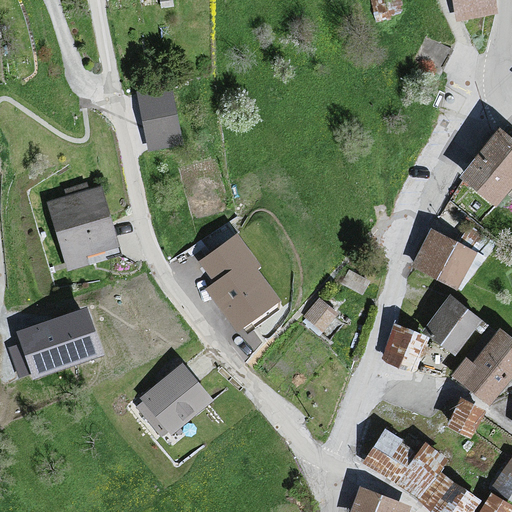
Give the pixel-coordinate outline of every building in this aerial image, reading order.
[(495,0),(453,0),(458,23),(498,16),(495,0)] [(178,87),(141,94),(153,154),(190,147),(178,87)] [(511,196),(511,139),(504,133),(464,179),(500,210),(511,196)] [(106,190),(50,205),(69,272),(125,256),(106,190)] [(478,256),(432,232),(414,266),(459,290),(478,256)] [(241,237),(202,265),(217,287),(207,294),(238,338),(288,303),(241,237)] [(485,322),(451,297),(425,332),(459,357),(485,322)] [(321,302),(306,319),(321,333),(337,316),(321,302)] [(101,351),(86,310),(21,333),(35,374),(101,351)] [(431,340),(396,326),(382,363),(417,376),(431,340)] [(511,385),(511,336),(503,329),(460,382),(493,409),(511,385)] [(187,366),(143,401),(174,439),(218,405),(187,366)] [(418,446),(385,425),(360,461),(417,496),(437,511),(472,511),(482,496),(466,485),(473,473),(481,477),(498,443),(475,432),(488,408),(462,396),(432,442),(422,439),(418,446)] [(511,457),(493,487),(511,499),(511,457)] [(414,511),(415,510),(359,491),(352,511),(414,511)] [(511,511),(511,503),(493,491),(481,510),(483,511),(511,511)]
